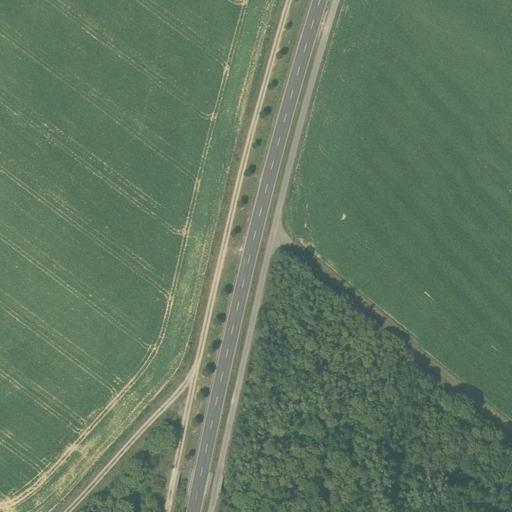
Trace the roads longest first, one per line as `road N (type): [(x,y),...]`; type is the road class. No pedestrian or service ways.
road 1 (secondary): [(191,511),(251,238),(318,0)]
road 2 (track): [(209,511),(309,78),(335,0)]
road 3 (track): [(191,381),(290,0)]
road 4 (track): [(271,238),(511,434)]
road 5 (track): [(191,381),(66,511)]
road 6 (track): [(165,511),(191,381)]
